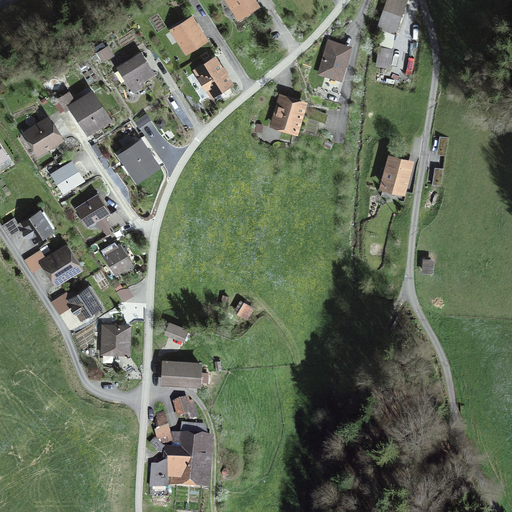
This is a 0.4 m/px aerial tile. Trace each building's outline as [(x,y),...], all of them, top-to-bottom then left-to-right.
[(228,0),(239,17),(257,5),(253,0),(228,0)] [(405,0),(387,0),(379,26),(396,32),(406,2),(405,2),(405,0)] [(173,30),(187,51),(205,39),(191,18),(173,30)] [(329,42),(320,72),(326,74),(321,88),(336,93),(349,47),(329,42)] [(380,47),(377,64),(390,66),(393,49),(380,47)] [(109,48),(97,55),(102,65),(114,58),(109,48)] [(118,67),(130,86),(139,81),(140,82),(154,73),(141,52),(118,67)] [(205,79),(208,84),(208,88),(212,94),(231,84),(225,74),(225,71),(223,68),(221,68),(215,58),(197,71),(201,78),(205,79)] [(60,100),(65,108),(75,102),(69,94),(60,100)] [(74,106),(89,129),(106,119),(91,95),(74,106)] [(281,97),(274,121),(284,124),(283,127),(296,130),(304,104),(281,97)] [(322,128),(326,113),(312,109),(308,124),(322,128)] [(48,143),(49,145),(60,138),(48,120),(27,134),(37,150),(48,143)] [(447,138),(440,137),(438,155),(445,156),(447,138)] [(137,180),(158,166),(141,141),(120,155),(137,180)] [(65,189),(80,179),(66,158),(54,167),(58,173),(55,174),(65,189)] [(381,196),(390,198),(393,189),(402,191),(410,163),(391,158),(381,196)] [(441,186),(443,169),(435,168),(433,185),(441,186)] [(80,201),(97,191),(93,184),(75,194),(80,201)] [(88,225),(89,224),(88,223),(96,217),(107,234),(113,230),(103,215),(107,212),(96,195),(77,208),(88,225)] [(24,230),(24,233),(26,235),(29,236),(30,235),(33,240),(50,230),(39,213),(22,224),(26,229),(24,230)] [(10,236),(22,229),(14,217),(3,225),(10,236)] [(124,234),(120,227),(105,237),(109,243),(124,234)] [(116,272),(129,263),(115,242),(102,250),(116,272)] [(32,271),(46,262),(50,267),(48,268),(48,271),(50,274),(53,275),(55,274),(59,281),(78,268),(65,248),(55,255),(53,251),(45,257),(40,250),(25,259),(32,271)] [(423,260),(423,273),(433,274),(433,261),(423,260)] [(88,289),(71,300),(74,305),(73,306),(72,309),(74,311),(77,312),(78,311),(82,316),(99,305),(88,289)] [(127,289),(117,294),(123,305),(133,299),(127,289)] [(68,305),(61,294),(51,301),(58,311),(68,305)] [(255,311),(242,303),(234,315),(247,323),(255,311)] [(166,333),(183,339),(187,330),(170,323),(166,333)] [(128,357),(130,326),(103,325),(102,353),(119,354),(119,355),(127,355),(126,357),(128,357)] [(164,381),(198,383),(199,362),(165,361),(164,381)] [(185,400),(175,402),(179,416),(188,413),(189,418),(196,417),(192,402),(190,403),(185,400)] [(155,431),(159,444),(168,442),(169,433),(164,412),(157,414),(159,420),(157,420),(160,430),(155,431)] [(178,478),(177,482),(202,484),(207,439),(205,425),(183,423),(180,451),(164,450),(159,444),(154,438),(150,443),(157,451),(164,454),(163,466),(154,466),(152,487),(155,487),(154,496),(167,497),(168,488),(166,488),(167,477),(178,478)] [(223,478),(231,477),(229,467),(221,468),(223,478)]
